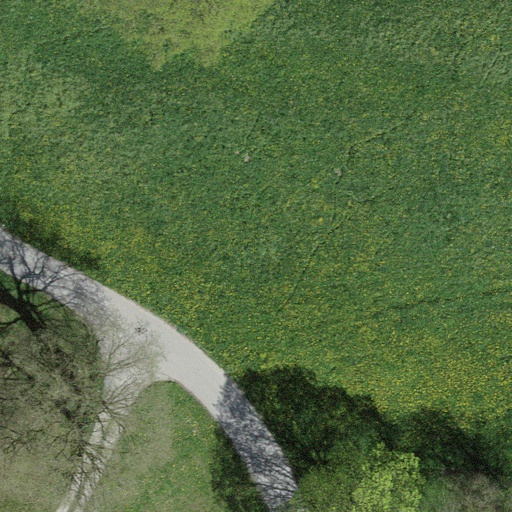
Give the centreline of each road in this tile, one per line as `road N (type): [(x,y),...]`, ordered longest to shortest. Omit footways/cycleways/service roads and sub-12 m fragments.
road 1 (unclassified): [(287,511),(272,470),(179,362),(0,235)]
road 2 (track): [(60,511),(94,444),(123,325)]
